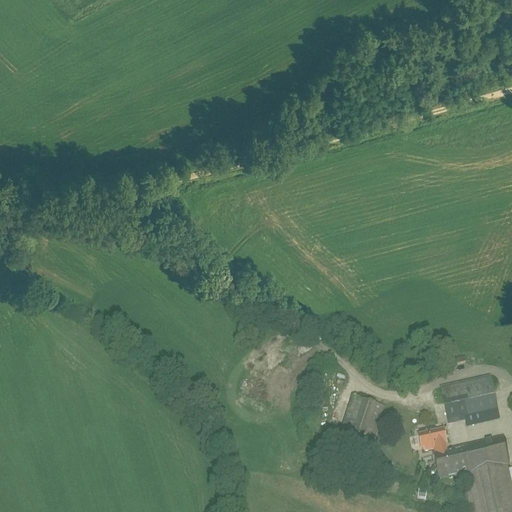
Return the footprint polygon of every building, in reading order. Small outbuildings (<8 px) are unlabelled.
[(463,356),(445,360),(446,367),(465,362),(463,356)] [(433,392),(441,426),(494,414),(486,380),(433,392)] [(370,455),(382,411),(351,404),(340,448),(370,455)] [(433,484),(458,479),(464,511),(511,511),(511,501),(511,471),(507,472),(506,470),(505,464),(500,439),(427,453),(433,484)] [(415,500),(423,501),(424,490),(416,489),(415,500)]
